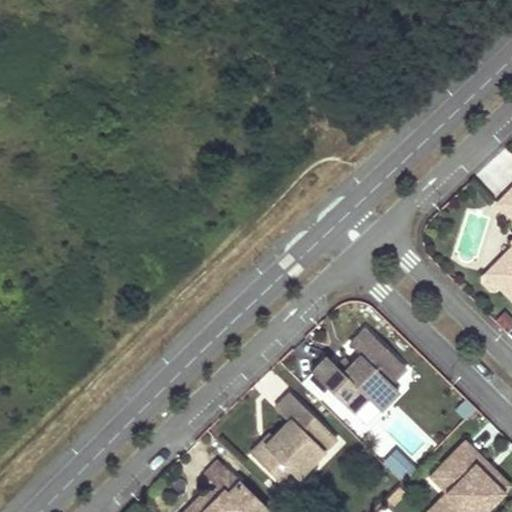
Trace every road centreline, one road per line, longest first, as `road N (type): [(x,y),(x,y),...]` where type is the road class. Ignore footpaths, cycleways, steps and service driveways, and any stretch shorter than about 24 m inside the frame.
road 1 (unclassified): [(40,511),(327,234)]
road 2 (residential): [(90,511),(348,259)]
road 3 (residential): [(348,259),(511,417)]
road 4 (unclassified): [(354,208),(511,58)]
road 5 (residential): [(378,233),(511,104)]
road 6 (residential): [(511,361),(378,233)]
